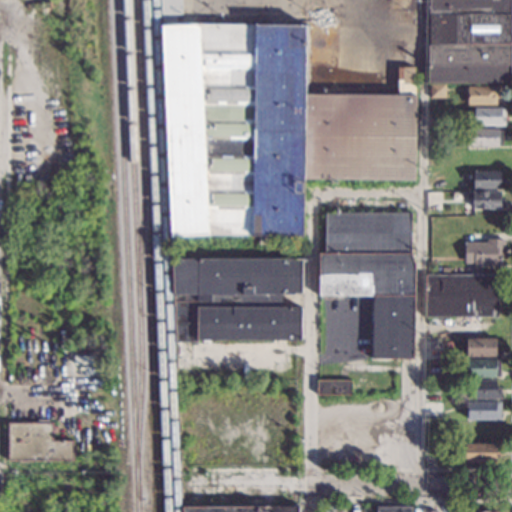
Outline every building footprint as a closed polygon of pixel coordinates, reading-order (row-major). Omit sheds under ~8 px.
[(173,0),(175,7),(175,25),(200,24),(306,25),(305,94),(416,95),(414,181),(304,179),(304,237),(272,238),(272,245),(259,246),(258,236),(208,235),(170,237),(159,0),(173,0)] [(511,0),(511,84),(427,84),(427,0),(511,0)] [(415,66),(397,66),(397,94),(415,94),(415,66)] [(445,98),(429,98),(429,84),(445,84),(445,98)] [(501,97),(496,97),(496,106),(467,106),(467,87),(501,87),(501,97)] [(446,117),(431,117),(431,108),(446,108),(446,117)] [(505,126),(474,126),(474,108),(478,108),(505,108),(505,126)] [(502,130),(502,146),(498,146),(498,147),(468,147),(468,129),(502,130)] [(500,179),(503,179),(503,189),(499,189),(499,190),(473,189),(473,171),(500,171),(500,179)] [(500,200),(504,200),(504,209),(472,209),(472,199),(466,199),(466,193),(472,193),(472,192),(500,192),(500,200)] [(410,253),(415,264),(413,359),(372,358),(373,296),(318,296),(318,254),(325,254),(325,213),(410,214),(410,253)] [(504,256),(501,256),(501,267),(473,267),(473,264),(464,264),(464,242),(486,243),(486,239),(504,239),(504,256)] [(302,294),(281,294),(281,308),(301,308),(301,340),(197,340),(197,342),(175,342),(172,259),(302,259),(302,294)] [(498,317),(425,318),(425,276),(498,275),(498,317)] [(495,350),(499,350),(499,356),(467,356),(467,339),(495,339),(495,350)] [(93,356),(93,365),(73,365),(73,356),(93,356)] [(500,377),(466,378),(466,360),(500,360),(500,377)] [(351,395),(317,395),(317,380),(351,381),(351,395)] [(496,388),(500,388),(500,400),(468,400),(468,381),(496,381),(496,388)] [(500,420),(467,420),(468,402),(500,402),(500,420)] [(48,423),(52,423),(52,441),(72,440),(72,460),(8,460),(8,423),(36,423),(36,419),(48,419),(48,423)] [(495,431),(501,431),(500,441),(467,441),(467,423),(495,423),(495,431)] [(495,463),(464,463),(464,444),(495,444),(495,463)]
